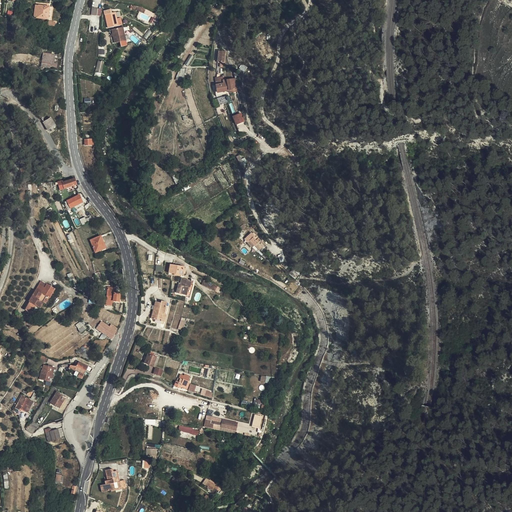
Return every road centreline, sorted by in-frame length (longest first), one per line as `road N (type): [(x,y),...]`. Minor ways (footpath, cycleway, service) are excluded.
road 1 (residential): [(0,288),(15,167),(3,96),(12,92),(29,112),(64,169),(79,170)]
road 2 (track): [(267,150),(284,140),(262,114),(267,80),(281,35),(310,0)]
road 3 (tertiary): [(125,337),(126,253),(79,170)]
road 4 (tertiary): [(79,170),(68,66),(81,0)]
road 5 (residential): [(88,461),(68,424),(70,409),(125,337)]
road 6 (track): [(298,283),(399,277),(418,258)]
